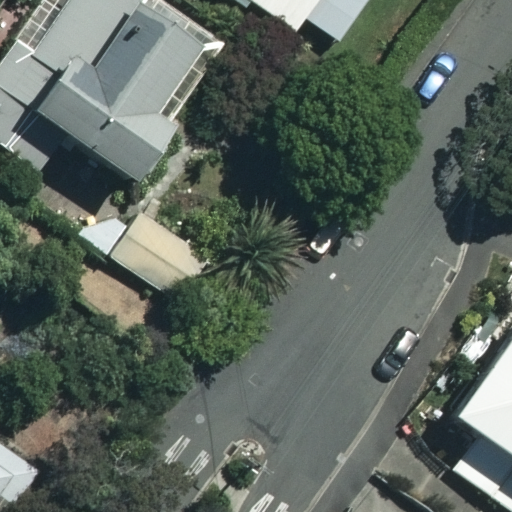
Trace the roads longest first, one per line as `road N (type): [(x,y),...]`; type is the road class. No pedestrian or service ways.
road 1 (residential): [(342,310),(456,94),(511,10)]
road 2 (residential): [(142,511),(237,385),(342,310)]
road 3 (residential): [(342,310),(321,414),(268,511)]
